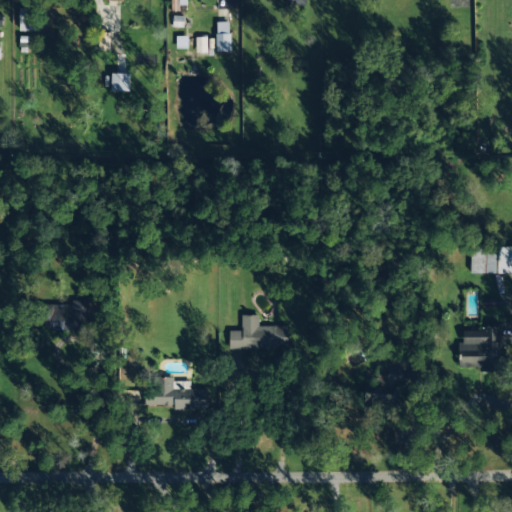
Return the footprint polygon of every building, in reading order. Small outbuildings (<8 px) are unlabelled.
[(39,31),(39,8),(19,8),(19,31),(39,31)] [(216,52),(230,52),(229,22),(216,22),(216,52)] [(109,33),(99,33),(99,51),(109,51),(109,33)] [(196,53),(207,53),(206,38),(195,38),(196,53)] [(129,74),(111,74),(111,91),(129,91),(129,74)] [(511,246),(470,246),(470,274),(511,274),(511,246)] [(483,308),(499,307),(499,298),(482,299),(483,308)] [(86,331),(86,303),(40,303),(40,331),(86,331)] [(229,349),(288,349),(288,326),(258,326),(258,315),(241,315),(241,330),(229,330),(229,349)] [(502,327),(480,326),(479,343),(459,343),(458,369),(501,370),(502,327)] [(362,405),(396,411),(404,365),(388,362),(386,377),(375,375),(374,382),(365,381),(362,405)] [(173,378),(146,378),(146,408),(200,409),(200,390),(173,389),(173,378)] [(130,406),(147,404),(145,392),(128,394),(130,406)]
